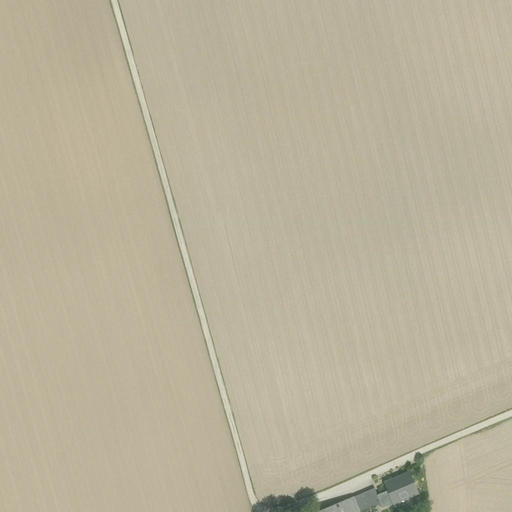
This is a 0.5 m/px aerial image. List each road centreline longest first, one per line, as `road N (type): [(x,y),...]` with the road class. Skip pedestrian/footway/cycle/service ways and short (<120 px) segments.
road 1 (track): [(260,511),(118,0)]
road 2 (track): [(511,416),(289,511)]
